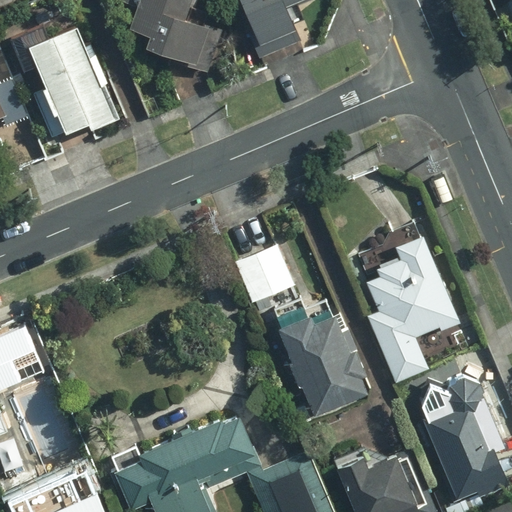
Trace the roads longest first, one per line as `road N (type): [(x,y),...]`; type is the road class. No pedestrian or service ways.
road 1 (tertiary): [(0,255),(444,68)]
road 2 (tertiary): [(444,68),(511,228)]
